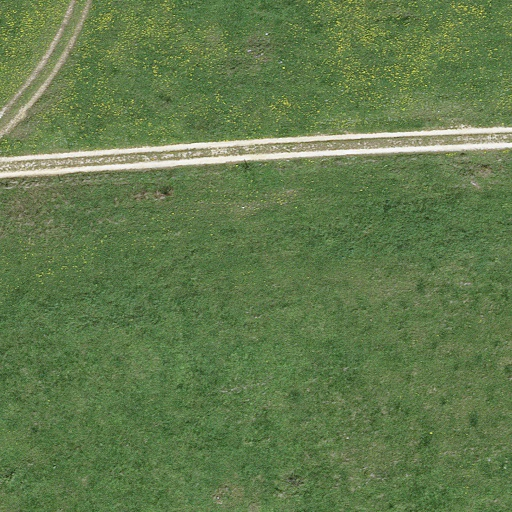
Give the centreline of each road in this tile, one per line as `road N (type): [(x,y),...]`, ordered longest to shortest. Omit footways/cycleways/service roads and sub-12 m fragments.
road 1 (track): [(0,165),(511,137)]
road 2 (track): [(80,0),(48,69),(0,128)]
